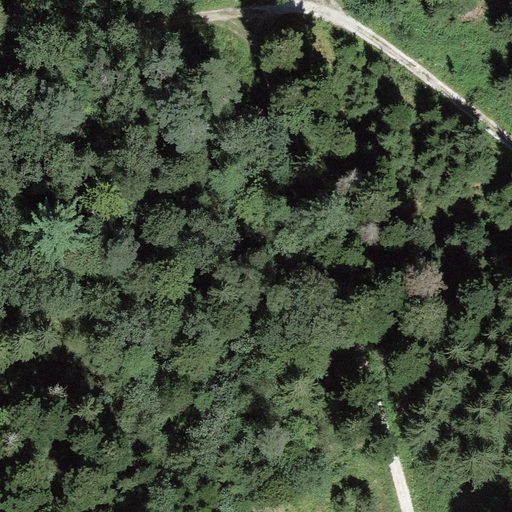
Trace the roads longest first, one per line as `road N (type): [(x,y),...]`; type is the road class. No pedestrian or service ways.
road 1 (track): [(243,11),(333,264),(403,511)]
road 2 (track): [(0,49),(294,0)]
road 3 (track): [(511,141),(325,0)]
